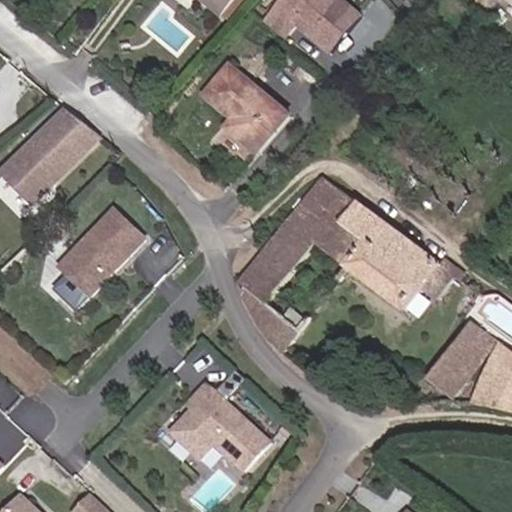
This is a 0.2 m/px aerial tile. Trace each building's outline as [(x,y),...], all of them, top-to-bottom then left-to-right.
[(199,0),(218,17),(233,0),(199,0)] [(328,53),(359,16),(358,15),(340,0),(328,0),(326,3),(322,0),(279,0),(261,22),(285,41),(295,29),(299,24),(306,30),(303,33),(328,53)] [(417,12),(427,0),(408,0),(406,2),(417,12)] [(292,121),(235,73),(208,104),(234,127),(229,132),(260,160),(292,121)] [(84,125),(72,116),(6,175),(35,207),(105,143),(101,140),(84,125)] [(450,292),(455,284),(326,182),(238,284),(243,299),(260,330),(282,354),(348,273),(404,318),(434,281),(450,292)] [(95,299),(149,242),(117,213),(64,270),(95,299)] [(496,348),(470,332),(429,386),(455,404),(496,348)] [(511,358),(498,350),(472,409),(511,415),(511,358)] [(273,446),(211,389),(199,402),(203,406),(174,437),(203,464),(217,449),(246,476),(273,446)] [(113,511),(93,493),(74,511),(113,511)] [(32,511),(23,503),(13,511),(32,511)]
